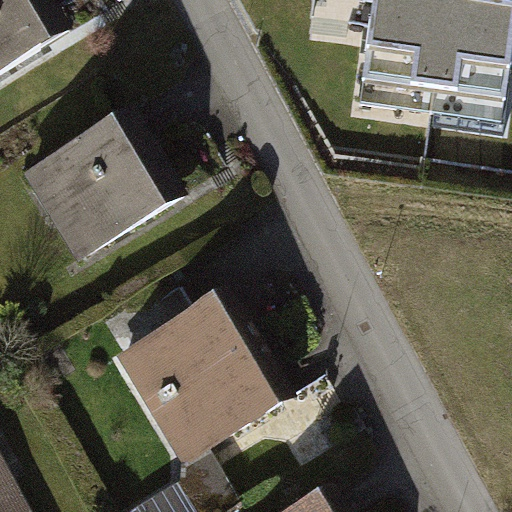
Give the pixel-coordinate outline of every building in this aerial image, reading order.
[(0,0),(0,78),(74,33),(53,0),(0,0)] [(511,124),(511,0),(378,0),(363,109),(511,128),(511,124)] [(138,112),(26,180),(80,270),(193,202),(138,112)] [(234,294),(120,362),(185,471),(213,454),(299,403),(234,294)] [(213,454),(185,471),(182,486),(139,511),(237,511),(245,508),(213,454)] [(31,511),(0,455),(0,511),(31,511)] [(351,511),(340,491),(303,511),(351,511)]
